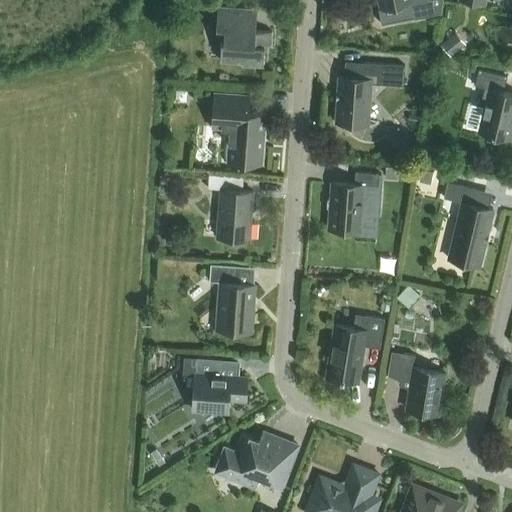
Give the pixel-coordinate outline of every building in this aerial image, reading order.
[(414,19),(430,15),(426,0),(378,0),(380,8),(410,2),(414,19)] [(263,66),(264,45),(270,45),(271,31),(257,30),(258,9),(217,6),(216,28),(224,29),(223,41),(222,41),(220,60),(242,62),(242,64),(263,66)] [(464,43),(454,31),(439,43),(448,55),(464,43)] [(370,83),(385,84),(403,85),(404,65),(387,64),(363,62),(362,78),(339,76),(336,122),(347,122),(351,128),(357,123),(367,124),(370,83)] [(510,139),(511,128),(511,93),(503,91),(507,75),(478,69),(474,85),(484,87),(481,99),(485,105),(478,131),(510,139)] [(262,164),(266,114),(248,112),(249,95),(214,92),(212,127),(230,129),(229,142),(225,141),(223,161),(262,164)] [(430,143),(425,162),(443,166),(447,147),(430,143)] [(378,185),(379,173),(355,171),(354,183),(332,182),(328,228),(360,230),(363,184),(378,185)] [(249,239),(252,191),(235,190),(236,176),(208,174),(207,188),(220,189),(217,237),(228,238),(232,243),(238,239),(249,239)] [(479,266),(493,209),(473,204),(476,188),(447,181),(443,197),(462,202),(448,258),(479,266)] [(252,332),(255,284),(237,282),(238,266),(210,264),(209,281),(220,281),(217,330),(252,332)] [(417,295),(406,284),(394,295),(406,306),(417,295)] [(389,295),(380,294),(378,308),(386,310),(389,295)] [(355,313),(354,320),(353,327),(335,324),(326,377),(357,382),(364,343),(380,346),(384,318),(355,313)] [(415,355),(403,353),(398,384),(409,388),(406,409),(438,414),(444,372),(413,367),(415,355)] [(220,359),(196,357),(182,357),(180,385),(194,386),(192,409),(228,412),(229,399),(246,400),(247,377),(219,375),(220,359)] [(262,431),(258,441),(243,435),(237,452),(225,447),(215,471),(254,486),(258,476),(282,485),(298,445),(262,431)] [(369,497),(378,473),(353,464),(346,482),(347,484),(340,488),(339,485),(321,478),(314,495),(312,494),(304,511),(371,511),(377,500),(369,497)] [(454,511),(458,504),(414,487),(404,511),(454,511)]
